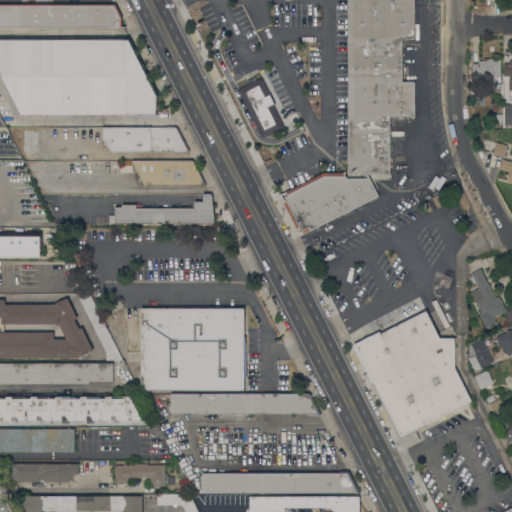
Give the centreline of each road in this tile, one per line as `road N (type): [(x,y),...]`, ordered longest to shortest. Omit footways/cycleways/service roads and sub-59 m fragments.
road 1 (primary): [(150,0),(405,511)]
road 2 (residential): [(511,244),(454,117),(453,0)]
